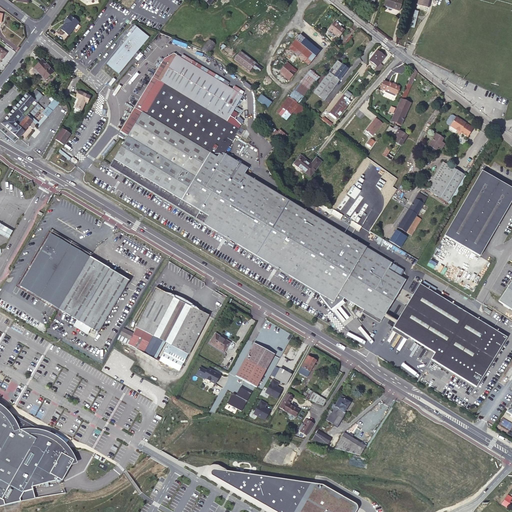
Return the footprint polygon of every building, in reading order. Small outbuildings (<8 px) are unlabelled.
[(129,10),(135,0),(119,0),(118,2),(129,10)] [(402,0),(401,0),(386,0),(385,6),(399,10),(402,0)] [(69,15),(66,20),(68,22),(66,24),(61,30),(69,36),(79,23),(69,15)] [(344,30),(335,22),(329,30),(338,37),(344,30)] [(148,37),(134,25),(129,31),(131,33),(127,37),(125,36),(121,40),(123,42),(105,64),(117,74),(132,56),(134,58),(139,52),(137,50),(148,37)] [(319,51),(299,35),(289,49),(308,65),(319,51)] [(209,39),(201,49),(207,54),(215,44),(209,39)] [(237,49),(228,42),(223,49),(232,55),(237,49)] [(278,72),(286,63),(293,54),(287,50),(271,68),(277,73),(278,72)] [(255,63),(240,51),(234,59),(249,71),(255,63)] [(376,65),(383,55),(377,51),(370,60),(376,65)] [(392,262),(254,179),(245,174),(248,168),(224,153),(241,124),(234,118),(237,112),(233,110),(242,94),(239,92),(232,88),(222,82),(216,78),(214,77),(207,73),(184,60),(186,57),(182,54),(180,57),(173,53),(163,59),(120,131),(127,135),(109,166),(214,230),(279,268),(333,301),(338,294),(344,298),(363,309),(382,320),(384,316),(386,314),(406,279),(400,276),(388,269),(392,262)] [(377,72),(382,65),(379,63),(385,56),(383,55),(376,65),(377,66),(374,70),(377,72)] [(209,70),(186,57),(184,60),(207,73),(209,70)] [(53,72),(42,60),(34,67),(45,79),(53,72)] [(338,61),(329,72),(339,79),(348,68),(338,61)] [(296,70),(286,63),(278,72),(288,80),(296,70)] [(253,68),(259,73),(262,69),(256,64),(253,68)] [(311,90),(314,92),(329,72),(327,70),(311,90)] [(339,79),(329,72),(314,92),(324,100),(339,79)] [(265,77),(255,89),(262,94),(271,82),(265,77)] [(399,86),(389,81),(388,82),(384,80),(380,88),(385,90),(384,91),(394,95),(399,86)] [(412,84),(408,83),(403,98),(407,99),(412,84)] [(42,95),(35,90),(30,97),(26,94),(1,123),(18,138),(24,131),(23,131),(32,121),(26,116),(37,103),(36,102),(42,95)] [(303,97),(294,90),(290,96),(299,102),(303,97)] [(90,96),(79,91),(76,97),(79,98),(75,107),(81,110),(85,101),(87,102),(90,96)] [(257,101),(268,109),(273,103),(262,95),(257,101)] [(289,96),(281,106),(290,114),(298,104),(289,96)] [(336,118),(349,100),(343,96),(329,112),(336,118)] [(59,102),(54,98),(42,113),(46,117),(48,115),(53,119),(59,112),(58,111),(59,109),(56,106),(59,102)] [(411,103),(401,98),(391,120),(394,121),(401,124),(411,103)] [(350,101),(349,100),(336,118),(337,118),(350,101)] [(307,112),(299,105),(293,112),(302,119),(307,112)] [(290,114),(280,107),(276,112),(286,120),(290,114)] [(310,110),(284,142),(289,146),(305,126),(306,127),(316,114),(310,110)] [(450,126),(455,117),(452,115),(450,115),(446,122),(447,123),(450,126)] [(259,117),(256,121),(267,130),(270,127),(259,117)] [(323,117),(322,119),(330,126),(332,123),(325,117),(324,118),(323,117)] [(455,117),(450,126),(467,136),(473,127),(456,117),(455,117)] [(382,123),(375,118),(365,131),(372,136),(382,123)] [(400,128),(395,125),(393,128),(389,126),(384,134),(393,140),(394,138),(396,139),(395,142),(390,149),(387,147),(382,154),(391,160),(407,135),(398,130),(400,128)] [(62,144),(70,133),(62,128),(55,139),(57,140),(57,141),(53,139),(49,146),(57,149),(60,142),(62,144)] [(287,137),(279,130),(273,137),(281,144),(287,137)] [(443,138),(436,134),(429,145),(436,149),(438,146),(441,148),(444,143),(441,142),(443,138)] [(377,146),(374,144),(366,155),(360,164),(362,166),(377,146)] [(321,161),(316,158),(311,164),(300,155),(294,163),(305,171),(310,176),(321,161)] [(464,174),(443,162),(427,189),(451,203),(464,182),(461,180),(464,174)] [(511,188),(484,172),(444,236),(479,256),(511,201),(511,188)] [(353,176),(347,185),(350,187),(356,178),(353,176)] [(359,183),(357,187),(370,194),(372,191),(359,183)] [(360,190),(358,194),(367,199),(369,195),(360,190)] [(405,232),(423,204),(426,198),(419,193),(397,227),(405,232)] [(428,207),(423,204),(405,232),(411,235),(428,207)] [(0,234),(2,235),(7,238),(11,231),(6,227),(0,224),(0,234)] [(390,240),(401,246),(407,237),(395,230),(390,240)] [(58,309),(90,257),(50,233),(19,285),(58,309)] [(129,280),(90,257),(58,309),(98,332),(129,280)] [(403,269),(392,262),(388,269),(400,276),(404,271),(403,269)] [(511,279),(498,302),(511,310),(511,279)] [(392,327),(411,339),(434,353),(430,359),(476,387),(506,338),(419,284),(397,320),(395,323),(392,327)] [(171,346),(187,354),(188,354),(208,316),(156,288),(136,327),(136,328),(132,334),(128,332),(129,331),(122,328),(117,339),(144,353),(152,336),(171,346)] [(321,294),(320,296),(331,309),(342,300),(344,298),(338,294),(333,301),(321,294)] [(382,320),(363,309),(361,312),(380,323),(382,320)] [(395,323),(397,320),(386,314),(384,316),(395,323)] [(409,342),(411,339),(392,327),(390,331),(409,342)] [(229,343),(215,333),(209,343),(224,352),(229,343)] [(275,354),(254,342),(236,375),(256,386),(275,354)] [(167,353),(183,362),(187,354),(171,346),(167,353)] [(183,362),(167,353),(163,362),(179,370),(183,362)] [(315,360),(307,356),(301,367),(309,371),(315,360)] [(214,385),(220,375),(208,368),(206,371),(200,367),(196,374),(204,379),(203,380),(214,385)] [(280,369),(276,367),(271,376),(274,378),(279,370),(280,369)] [(282,372),(279,370),(274,378),(285,384),(290,375),(283,370),(282,372)] [(281,389),(276,386),(278,383),(272,380),(265,392),(276,399),(281,389)] [(251,394),(240,388),(236,395),(233,393),(227,404),(241,412),(251,394)] [(302,397),(323,405),(326,400),(305,389),(302,394),(302,397)] [(292,398),(285,394),(278,407),(294,416),(297,410),(288,405),(292,398)] [(335,405),(334,406),(338,408),(338,409),(344,412),(349,403),(343,399),(340,397),(335,405)] [(264,420),(269,411),(264,408),(266,404),(260,401),(253,414),(264,420)] [(21,432),(19,428),(16,423),(13,418),(9,414),(6,411),(3,408),(0,406),(0,508),(37,502),(33,490),(58,484),(59,481),(64,484),(73,469),(79,467),(77,459),(73,454),(71,451),(69,448),(66,445),(63,443),(61,441),(58,439),(54,437),(50,435),(46,434),(41,432),(38,432),(35,432),(30,432),(26,432),(22,433),(21,432)] [(338,408),(334,406),(332,409),(331,411),(329,410),(325,415),(328,417),(326,420),(337,426),(345,413),(344,412),(338,409),(338,408)] [(313,423),(306,419),(304,423),(305,424),(300,431),(306,435),(313,423)] [(360,456),(365,446),(343,432),(334,448),(360,456)] [(355,472),(357,464),(353,464),(341,460),(339,468),(355,472)] [(480,480),(486,467),(474,462),(468,475),(480,480)] [(211,475),(211,476),(275,511),(355,511),(356,511),(358,509),(358,507),(356,504),(322,485),(314,484),(265,476),(248,474),(226,471),(214,469),(212,470),(211,471),(211,472),(211,474),(211,475)] [(504,498),(501,503),(506,507),(510,501),(509,500),(511,497),(507,495),(504,498)]
